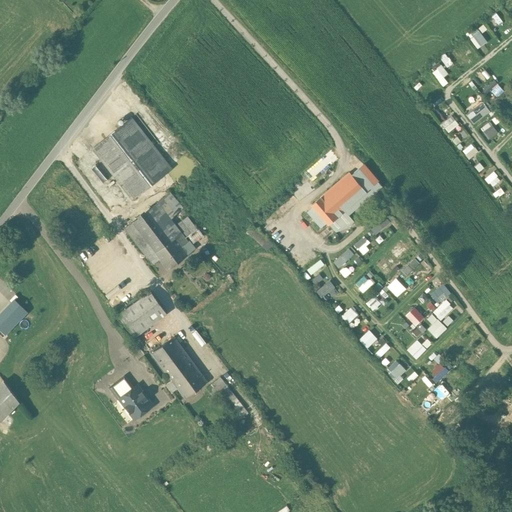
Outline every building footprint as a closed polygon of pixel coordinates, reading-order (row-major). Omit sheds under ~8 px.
[(479,29),(469,35),(476,48),(486,42),(479,29)] [(455,57),(459,65),(467,61),(463,53),(455,57)] [(443,76),(447,73),(441,64),(431,71),(441,86),(447,82),(443,76)] [(463,107),(466,104),(458,94),(454,97),(463,107)] [(97,144),(136,195),(175,165),(136,114),(97,144)] [(446,132),(457,125),(451,115),(440,121),(446,132)] [(490,120),(479,126),(486,139),(497,133),(490,120)] [(471,142),(461,150),(469,158),(478,151),(471,142)] [(382,183),(363,161),(314,201),(320,209),(313,214),(322,225),(329,219),(330,221),(333,218),(340,226),(353,215),(349,210),(382,183)] [(493,170),(485,177),(492,185),(500,179),(493,170)] [(186,205),(173,188),(129,221),(158,260),(164,256),(171,267),(200,245),(192,234),(202,226),(192,212),(182,220),(176,212),(186,205)] [(375,233),(389,220),(384,215),(370,228),(375,233)] [(369,249),(365,244),(368,242),(364,235),(353,241),(361,254),(369,249)] [(347,246),(332,261),(338,267),(353,252),(347,246)] [(382,272),(390,265),(383,256),(375,264),(382,272)] [(346,264),(349,269),(362,263),(360,257),(346,264)] [(413,257),(401,269),(406,275),(419,263),(413,257)] [(311,275),(324,264),(320,258),(306,268),(311,275)] [(345,265),(339,270),(344,277),(350,271),(345,265)] [(310,281),(315,286),(322,277),(317,272),(310,281)] [(360,291),(371,284),(365,275),(354,281),(360,291)] [(386,285),(396,296),(406,288),(396,277),(386,285)] [(314,290),(324,302),(338,291),(328,279),(314,290)] [(440,282),(427,295),(435,304),(449,292),(440,282)] [(171,309),(153,286),(123,308),(140,332),(171,309)] [(33,295),(26,288),(8,306),(16,313),(33,295)] [(365,303),(373,310),(381,302),(372,294),(365,303)] [(440,320),(453,306),(444,298),(432,311),(440,320)] [(340,315),(348,322),(358,312),(350,304),(340,315)] [(413,305),(404,314),(414,324),(423,316),(413,305)] [(432,323),(427,328),(435,337),(446,328),(432,312),(426,317),(432,323)] [(400,340),(409,332),(400,323),(391,331),(400,340)] [(412,331),(416,336),(426,329),(421,324),(412,331)] [(367,329),(357,338),(365,348),(376,338),(367,329)] [(174,334),(150,351),(170,377),(165,381),(172,390),(177,386),(185,397),(208,380),(174,334)] [(422,342),(427,348),(432,343),(427,337),(422,342)] [(415,359),(426,348),(417,339),(406,349),(415,359)] [(372,353),(376,358),(390,347),(385,342),(372,353)] [(396,383),(402,378),(399,374),(405,369),(396,359),(384,368),(396,383)] [(410,382),(418,375),(414,370),(406,377),(410,382)] [(230,381),(224,373),(210,383),(216,392),(230,381)] [(149,404),(126,375),(107,389),(131,418),(149,404)] [(5,382),(0,387),(0,419),(1,421),(21,402),(5,382)] [(431,399),(434,396),(428,391),(418,404),(427,412),(435,402),(431,399)] [(15,426),(26,422),(24,418),(14,423),(15,426)]
